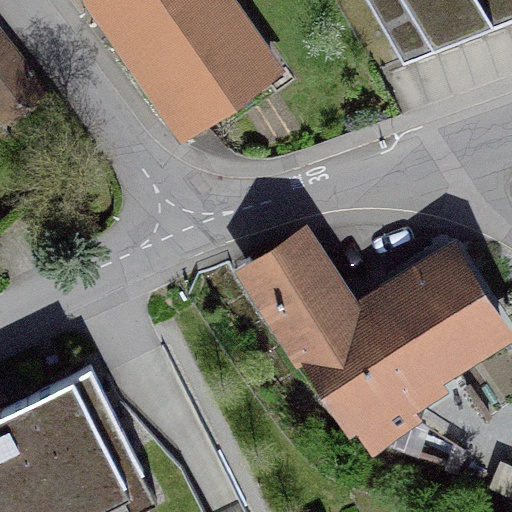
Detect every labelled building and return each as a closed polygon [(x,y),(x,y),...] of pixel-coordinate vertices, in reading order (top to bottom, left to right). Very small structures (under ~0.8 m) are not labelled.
[(118,0),(151,48),(131,62),(176,127),(259,69),(211,0),(118,0)] [(511,0),(369,0),(403,59),(511,15),(511,0)] [(0,38),(0,113),(40,83),(4,36),(0,38)] [(415,412),(401,389),(355,314),(298,235),(254,261),(251,255),(246,258),(350,419),(378,436),(415,412)] [(355,314),(401,389),(502,324),(448,241),(377,283),(384,296),(355,314)] [(0,511),(132,511),(157,499),(91,363),(0,408),(0,511)]
